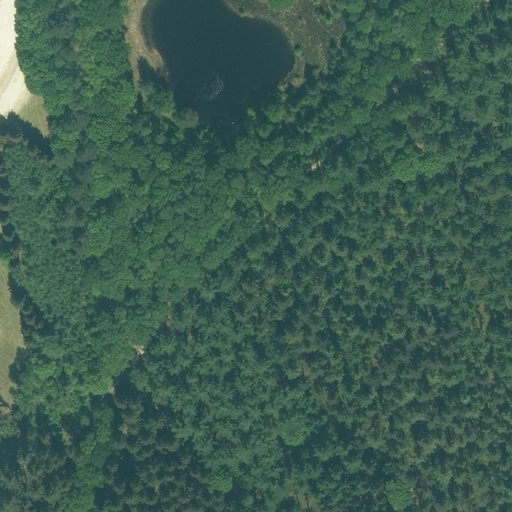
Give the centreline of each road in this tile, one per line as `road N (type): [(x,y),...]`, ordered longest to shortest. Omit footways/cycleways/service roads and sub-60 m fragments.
road 1 (tertiary): [(74,511),(113,307),(116,165),(102,0)]
road 2 (track): [(183,300),(418,69)]
